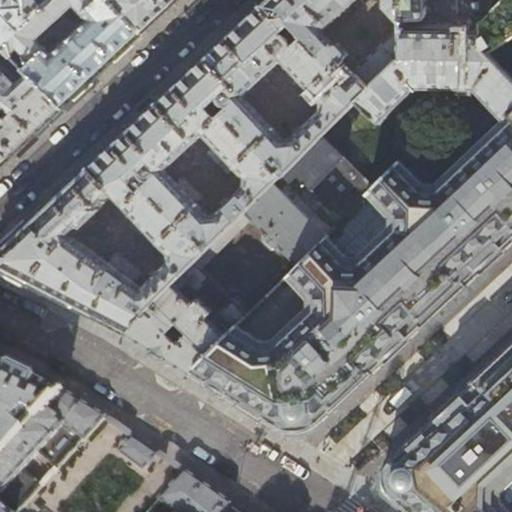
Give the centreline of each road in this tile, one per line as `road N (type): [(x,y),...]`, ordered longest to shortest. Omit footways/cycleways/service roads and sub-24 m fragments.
road 1 (tertiary): [(0,315),(80,354),(324,511)]
road 2 (residential): [(0,211),(217,0)]
